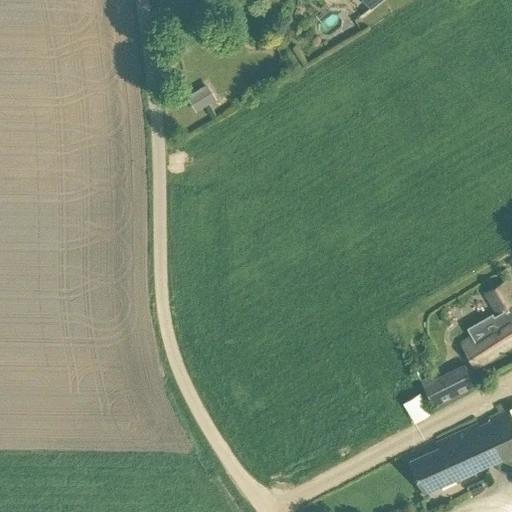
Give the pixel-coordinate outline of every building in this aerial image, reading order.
[(363,0),(371,9),(382,0),(363,0)] [(209,85),(188,97),(196,112),(218,99),(209,85)] [(473,336),(461,344),(474,366),(511,342),(511,285),(506,277),(482,292),(494,312),(498,309),(502,307),(504,310),(500,312),(494,316),(492,312),(468,328),(473,336)] [(421,380),(434,407),(476,386),(464,363),(435,378),(434,374),(421,380)] [(420,393),(403,403),(415,423),(432,412),(420,393)] [(439,451),(409,465),(425,498),(511,457),(511,407),(510,409),(511,410),(437,445),(439,451)]
